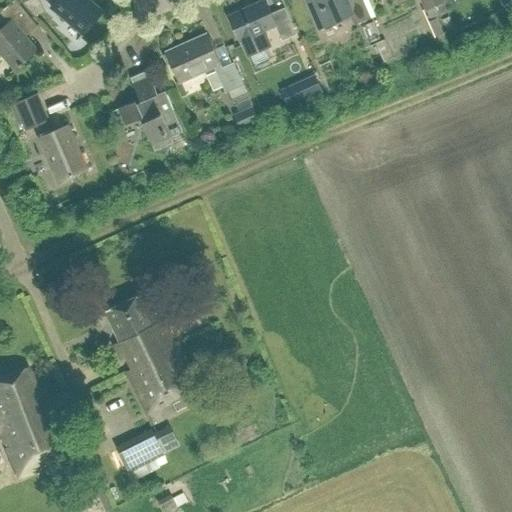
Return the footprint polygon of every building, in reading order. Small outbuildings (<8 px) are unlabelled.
[(38,26),(16,0),(1,13),(9,23),(0,31),(0,52),(15,70),(38,50),(26,37),(38,26)] [(22,0),(24,2),(36,16),(45,11),(40,0),(22,0)] [(104,12),(89,0),(57,0),(52,8),(84,35),(104,12)] [(266,0),(263,0),(229,15),(247,56),(272,45),(266,30),(277,26),(283,40),(297,34),(285,8),(272,14),(266,0)] [(372,18),(363,0),(306,0),(320,30),(351,16),(356,26),(372,18)] [(421,0),(430,19),(445,13),(441,3),(444,2),(443,0),(421,0)] [(437,18),(429,22),(435,37),(444,34),(437,18)] [(167,53),(180,81),(180,83),(214,67),(226,93),(243,85),(234,63),(223,68),(208,35),(167,53)] [(394,56),(386,38),(370,45),(372,50),(379,47),(384,60),(394,56)] [(158,94),(148,71),(131,78),(142,101),(138,103),(137,101),(113,111),(120,128),(141,118),(156,151),(174,143),(172,137),(183,132),(166,91),(158,94)] [(51,119),(39,92),(13,103),(14,104),(11,106),(14,112),(17,110),(25,130),(51,119)] [(87,169),(68,125),(40,137),(59,181),(87,169)] [(148,412),(197,389),(159,311),(153,314),(143,293),(106,311),(120,341),(115,344),(122,359),(127,357),(133,368),(128,371),(148,412)] [(0,433),(18,477),(69,457),(54,418),(49,420),(43,403),(47,401),(42,387),(36,389),(27,366),(0,376),(0,433)] [(129,471),(166,454),(153,426),(116,444),(129,471)]
